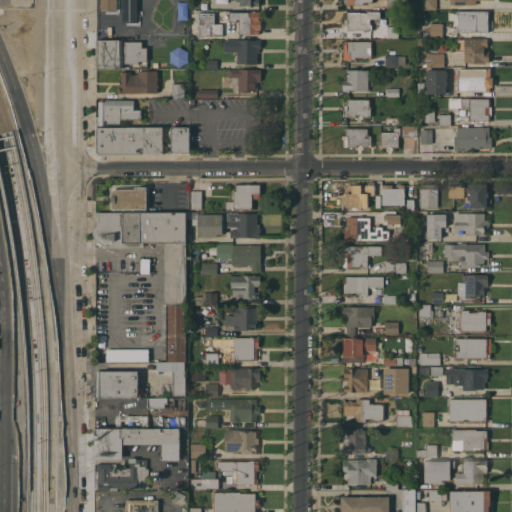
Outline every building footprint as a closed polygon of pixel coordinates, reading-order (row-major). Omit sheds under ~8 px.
[(100,0),(115,0),(115,12),(100,12),(100,0)] [(122,0),(137,0),(137,10),(139,10),(139,15),(137,15),(137,21),(123,21),(122,0)] [(199,0),(221,0),(221,9),(209,10),(209,9),(199,9),(199,0)] [(422,9),(422,0),(437,0),(437,9),(422,9)] [(360,11),(360,12),(367,12),(367,10),(380,10),(380,18),(370,18),(370,24),(371,24),(371,29),(354,29),(354,30),(347,30),(347,28),(346,28),(345,24),(344,24),(344,19),(347,19),(347,17),(345,17),(345,13),(347,13),(347,11),(360,11)] [(457,10),(488,10),(488,11),(492,11),(492,15),(490,15),(490,26),(491,26),(491,31),(488,31),(469,31),(469,33),(466,33),(466,31),(462,31),(462,33),(460,33),(460,31),(457,31),(457,10)] [(248,11),(260,11),(260,20),(260,33),(258,33),(239,33),(239,19),(236,19),(236,21),(229,21),(229,11),(248,11)] [(199,12),(214,12),(214,23),(222,23),(222,35),(199,35),(199,12)] [(430,36),(430,17),(435,17),(435,22),(443,22),(443,37),(430,36)] [(398,26),(398,37),(387,37),(387,26),(398,26)] [(418,38),(426,38),(426,52),(431,52),(444,52),(444,67),(422,66),(423,58),(418,58),(417,58),(417,38),(418,38)] [(464,61),(464,50),(452,50),(452,41),(455,41),(455,39),(464,39),(464,38),(487,38),(487,46),(484,46),(484,50),(489,50),(489,61),(464,61)] [(261,39),(261,48),(259,48),(259,51),(257,51),(257,63),(249,63),(249,64),(245,64),(245,63),(237,63),(237,51),(224,51),(224,39),(261,39)] [(371,57),(366,57),(364,57),(355,56),(355,59),(343,59),(343,47),(344,47),(344,40),(371,40),(371,57)] [(96,70),(147,70),(146,48),(141,48),(141,42),(121,42),(121,41),(96,41),(96,70)] [(398,54),(398,55),(405,55),(405,64),(398,64),(398,66),(385,66),(385,55),(398,54)] [(217,59),(217,67),(205,68),(205,59),(217,59)] [(485,68),(485,67),(490,67),(490,77),(492,77),(492,86),(489,86),(490,91),(484,91),(484,90),(457,90),(457,87),(456,87),(456,85),(457,85),(457,78),(454,78),(454,72),(456,72),(456,70),(457,70),(457,68),(485,68)] [(229,68),(260,68),(260,80),(257,80),(257,90),(249,90),(249,91),(238,91),(239,76),(229,76),(229,68)] [(368,90),(355,91),(355,89),(348,89),(348,90),(343,90),(342,80),(346,80),(346,69),(355,69),(355,68),(361,68),(361,69),(368,69),(368,90)] [(445,94),(446,69),(425,69),(424,93),(445,94)] [(121,94),(120,73),(130,73),(130,77),(136,77),(136,72),(156,72),(156,93),(121,94)] [(184,97),(172,97),(172,83),(184,83),(184,97)] [(399,87),(399,89),(399,95),(399,96),(387,96),(387,87),(399,87)] [(217,88),(217,97),(198,97),(198,88),(217,88)] [(449,97),(469,97),(469,98),(489,98),(489,99),(490,99),(490,105),(489,105),(491,105),(491,114),(490,114),(490,119),(488,119),(488,120),(487,120),(487,121),(485,121),(485,120),(483,120),(483,121),(479,121),(479,120),(476,120),(476,121),(474,121),(474,120),(474,122),(471,122),(471,120),(469,120),(469,105),(461,105),(461,107),(449,107),(449,97)] [(369,106),(371,106),(370,116),(362,116),(362,114),(356,114),(356,116),(347,116),(347,110),(343,110),(343,104),(347,104),(347,98),(369,98),(369,106)] [(97,101),(97,123),(120,123),(120,120),(140,120),(140,111),(133,111),(133,101),(97,101)] [(425,122),(425,110),(434,110),(434,121),(425,122)] [(450,113),(451,124),(439,125),(439,114),(450,113)] [(399,117),(399,125),(387,125),(387,117),(399,117)] [(402,125),(417,125),(417,136),(402,136),(402,125)] [(188,152),(169,152),(169,146),(167,146),(167,143),(169,143),(169,126),(188,126),(188,152)] [(489,126),(489,136),(491,136),(491,147),(490,147),(490,150),(482,150),(482,148),(461,148),(461,150),(454,150),(454,148),(452,148),(452,136),(454,136),(454,135),(456,135),(456,134),(457,134),(457,126),(489,126)] [(367,135),(371,135),(371,146),(363,146),(363,144),(356,144),(356,146),(353,146),(353,147),(350,147),(350,146),(348,146),(348,135),(345,135),(345,127),(367,127),(367,135)] [(381,146),(381,131),(394,131),(394,127),(400,127),(400,134),(398,134),(398,146),(381,146)] [(96,128),(96,152),(96,153),(97,154),(99,154),(161,154),(161,128),(96,128)] [(432,129),(432,143),(420,143),(420,129),(432,129)] [(368,194),(367,206),(349,206),(349,207),(345,207),(345,200),(348,200),(348,194),(344,194),(344,183),(348,183),(348,184),(368,184),(368,181),(374,181),(374,195),(368,194)] [(438,183),(437,207),(419,207),(420,183),(438,183)] [(486,183),(486,192),(488,192),(488,196),(486,196),(486,207),(469,207),(469,192),(466,192),(466,187),(470,187),(470,183),(486,183)] [(260,184),(260,198),(252,198),(252,208),(233,208),(233,207),(226,207),(226,201),(233,201),(233,190),(236,190),(236,184),(260,184)] [(382,204),(382,184),(392,184),(392,188),(398,188),(398,184),(404,184),(404,204),(382,204)] [(464,184),(464,188),(463,188),(463,197),(448,197),(448,184),(464,184)] [(122,188),(122,187),(125,187),(125,188),(135,188),(135,186),(146,186),(149,186),(149,189),(146,189),(146,208),(111,208),(111,188),(122,188)] [(202,209),(190,209),(191,189),(202,190),(202,209)] [(414,210),(406,210),(406,198),(414,198),(414,210)] [(384,211),(397,211),(398,221),(395,221),(395,223),(384,223),(384,211)] [(470,212),(470,211),(473,211),(473,212),(484,212),(484,219),(488,219),(488,221),(489,221),(489,227),(488,227),(488,228),(485,228),(485,230),(484,230),(484,232),(484,234),(465,234),(465,229),(454,229),(454,212),(470,212)] [(166,304),(164,304),(164,242),(143,242),(143,246),(105,246),(95,240),(91,228),(94,220),(95,212),(186,212),(186,304),(166,305),(166,304)] [(257,212),(257,224),(259,224),(259,227),(261,227),(261,238),(255,238),(255,237),(230,237),(230,230),(237,229),(237,226),(227,226),(227,222),(225,222),(225,218),(227,218),(227,212),(257,212)] [(198,213),(222,213),(222,222),(224,222),(224,224),(222,224),(222,234),(217,234),(217,236),(198,236),(198,213)] [(427,213),(446,213),(446,218),(447,218),(447,223),(446,223),(446,226),(441,226),(441,238),(427,238),(427,213)] [(344,230),(346,230),(346,216),(359,216),(359,214),(362,214),(362,217),(370,217),(370,220),(371,220),(371,222),(370,222),(370,231),(375,231),(375,226),(376,226),(376,223),(379,223),(379,226),(382,226),(382,230),(389,230),(389,239),(357,239),(357,240),(344,240),(344,230)] [(432,242),(432,252),(420,252),(420,242),(432,242)] [(444,243),(459,243),(459,242),(466,243),(484,243),(484,251),(488,251),(488,258),(484,258),(484,265),(478,265),(478,266),(466,265),(466,267),(461,267),(461,260),(465,260),(465,255),(458,255),(458,260),(447,260),(447,256),(444,256),(444,243)] [(260,244),(260,263),(261,263),(261,271),(251,271),(251,264),(247,264),(247,265),(240,265),(240,264),(231,264),(231,263),(228,263),(228,256),(231,256),(231,244),(260,244)] [(381,245),(381,254),(367,255),(367,264),(370,264),(370,266),(368,266),(368,267),(363,267),(363,266),(343,266),(343,245),(381,245)] [(406,272),(395,272),(384,271),(384,259),(395,259),(395,262),(406,262),(406,272)] [(443,260),(443,271),(427,271),(427,260),(443,260)] [(217,262),(217,273),(201,273),(201,262),(217,262)] [(238,297),(238,294),(232,294),(232,287),(231,287),(231,275),(240,275),(240,273),(248,273),(248,275),(260,275),(260,286),(254,286),(254,291),(259,291),(259,298),(238,297)] [(458,281),(462,281),(462,274),(488,274),(487,286),(484,286),(484,296),(475,295),(475,297),(465,297),(465,296),(460,296),(457,294),(458,281)] [(383,276),(383,286),(367,286),(367,294),(360,294),(360,292),(352,292),(352,294),(344,294),(344,284),(343,284),(343,276),(383,276)] [(443,291),(443,302),(431,302),(431,291),(443,291)] [(203,296),(203,292),(216,292),(216,303),(191,303),(191,298),(195,298),(195,296),(203,296)] [(400,294),(400,303),(384,303),(384,302),(383,302),(383,296),(384,296),(384,294),(400,294)] [(186,304),(186,361),(166,361),(166,305),(186,304)] [(430,304),(430,310),(445,310),(445,317),(430,317),(430,316),(419,316),(419,304),(430,304)] [(225,314),(233,314),(233,308),(245,308),(245,305),(253,305),(253,307),(260,307),(260,319),(256,319),(256,321),(257,321),(257,326),(256,326),(256,329),(249,329),(249,330),(233,329),(233,325),(225,325),(225,314)] [(373,306),(373,321),(371,321),(371,326),(354,326),(354,335),(346,335),(346,317),(343,317),(343,306),(373,306)] [(201,323),(192,323),(192,309),(201,309),(201,323)] [(460,309),(469,309),(469,310),(477,310),(477,309),(485,309),(485,311),(490,311),(490,324),(486,324),(486,330),(484,330),(484,332),(480,332),(480,331),(460,330),(460,309)] [(398,321),(398,333),(385,333),(385,321),(398,321)] [(217,326),(217,334),(205,335),(205,326),(217,326)] [(364,349),(364,356),(363,356),(363,361),(343,361),(343,336),(345,336),(345,337),(351,337),(351,335),(357,336),(357,337),(363,337),(363,336),(376,336),(376,349),(364,349)] [(226,336),(258,336),(258,346),(257,346),(257,359),(237,359),(237,355),(234,355),(234,349),(226,349),(226,336)] [(455,337),(464,337),(464,336),(467,336),(467,338),(491,337),(491,353),(490,353),(490,357),(455,357),(455,337)] [(147,348),(105,349),(105,361),(147,360),(147,348)] [(217,352),(217,356),(218,356),(218,359),(217,359),(217,365),(206,365),(206,364),(203,364),(203,358),(206,358),(206,352),(217,352)] [(426,364),(426,353),(439,352),(440,363),(426,364)] [(402,356),(402,364),(384,364),(384,356),(402,356)] [(443,365),(442,374),(430,374),(430,365),(443,365)] [(367,391),(343,391),(343,384),(347,384),(347,380),(343,380),(343,375),(343,366),(346,366),(346,367),(367,367),(367,391)] [(446,367),(449,367),(449,366),(453,366),(453,367),(483,367),(483,368),(488,368),(488,377),(486,377),(486,381),(483,381),(483,388),(476,387),(476,389),(462,389),(463,384),(454,384),(454,383),(446,383),(446,367)] [(230,367),(260,367),(260,381),(256,381),(256,387),(247,387),(247,388),(240,389),(240,387),(230,387),(230,367)] [(408,393),(384,393),(384,367),(409,367),(408,393)] [(138,370),(138,392),(141,392),(141,397),(95,397),(95,370),(96,370),(138,370)] [(185,370),(185,395),(172,395),(172,370),(185,370)] [(438,381),(438,395),(426,395),(426,380),(438,381)] [(205,396),(205,382),(218,382),(218,383),(218,393),(218,396),(205,396)] [(148,428),(148,415),(174,415),(174,397),(185,397),(185,415),(187,415),(186,427),(180,427),(180,428),(148,428)] [(173,397),(173,400),(167,400),(167,403),(165,403),(165,406),(148,406),(148,397),(173,397)] [(256,398),(256,405),(260,405),(260,413),(256,413),(256,420),(255,420),(248,420),(229,420),(229,408),(220,408),(220,398),(256,398)] [(383,419),(373,419),(373,418),(365,418),(365,420),(355,420),(355,414),(343,414),(343,401),(356,400),(356,398),(369,398),(369,403),(383,403),(383,419)] [(486,398),(486,420),(449,420),(449,398),(486,398)] [(413,425),(396,425),(396,414),(397,414),(397,409),(409,409),(409,414),(413,414),(413,425)] [(434,411),(434,426),(422,426),(422,411),(434,411)] [(218,414),(218,426),(205,427),(205,415),(218,414)] [(370,451),(365,451),(365,452),(343,452),(343,437),(347,437),(347,429),(356,429),(356,427),(362,427),(362,429),(365,429),(365,437),(365,444),(365,446),(370,446),(370,451)] [(179,459),(162,459),(162,458),(160,458),(160,455),(162,455),(162,443),(122,442),(122,458),(96,458),(96,429),(148,429),(148,428),(180,428),(179,459)] [(256,437),(258,437),(258,444),(256,444),(256,451),(252,450),(252,453),(241,453),(241,450),(238,450),(238,451),(225,451),(225,439),(223,439),(223,435),(225,435),(225,428),(251,429),(251,430),(256,430),(256,437)] [(452,428),(476,428),(476,429),(487,429),(487,440),(488,440),(488,448),(476,448),(476,450),(451,450),(452,428)] [(205,442),(205,457),(191,457),(190,443),(205,442)] [(417,456),(417,448),(426,448),(426,443),(437,443),(437,456),(417,456)] [(398,449),(398,457),(386,457),(386,449),(398,449)] [(96,469),(96,462),(116,462),(116,467),(124,467),(124,458),(128,458),(128,457),(136,457),(136,458),(147,458),(147,468),(149,468),(148,488),(138,488),(138,485),(137,485),(137,487),(118,487),(118,490),(97,489),(97,482),(94,482),(94,469),(96,469)] [(376,475),(371,475),(371,483),(355,483),(355,484),(349,484),(349,483),(347,483),(347,470),(343,471),(343,460),(347,460),(347,459),(366,459),(366,458),(376,458),(376,475)] [(424,460),(454,459),(454,467),(449,467),(449,468),(451,468),(451,471),(449,471),(449,479),(444,479),(444,481),(424,481),(424,460)] [(463,472),(463,466),(460,466),(461,463),(463,463),(463,459),(487,459),(486,472),(484,472),(483,482),(482,482),(482,483),(476,483),(455,483),(455,471),(463,472)] [(258,460),(258,469),(256,469),(256,478),(258,478),(258,483),(235,483),(232,482),(230,482),(230,477),(232,477),(232,474),(224,474),(224,470),(220,470),(220,467),(217,467),(217,460),(258,460)] [(191,489),(190,478),(200,477),(200,470),(215,470),(215,477),(218,477),(218,487),(206,487),(206,489),(191,489)] [(386,488),(386,478),(398,478),(398,488),(386,488)] [(417,498),(415,498),(415,501),(417,501),(417,511),(402,511),(402,489),(415,489),(415,490),(417,490),(420,490),(420,498),(417,498)] [(429,501),(429,489),(446,489),(446,501),(429,501)] [(449,511),(449,489),(490,490),(490,506),(488,506),(488,511),(449,511)] [(186,495),(184,499),(174,494),(176,490),(186,495)] [(213,511),(213,491),(241,491),(241,492),(255,492),(255,498),(259,498),(259,506),(255,506),(255,511),(213,511)] [(389,495),(389,511),(340,511),(340,496),(389,495)] [(158,499),(158,511),(126,511),(126,499),(158,499)] [(417,511),(417,501),(427,501),(427,511),(417,511)]
